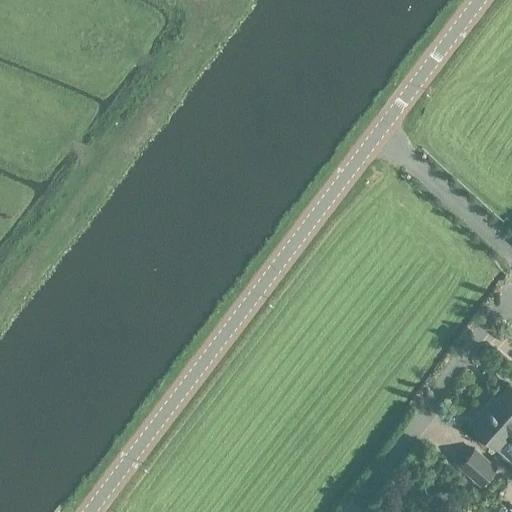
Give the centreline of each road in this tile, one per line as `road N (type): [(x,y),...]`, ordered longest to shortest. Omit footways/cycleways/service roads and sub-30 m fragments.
road 1 (tertiary): [(94,511),(381,137)]
road 2 (unclassified): [(347,511),(511,278)]
road 3 (unclassified): [(511,250),(381,137)]
road 4 (tertiary): [(381,137),(482,0)]
